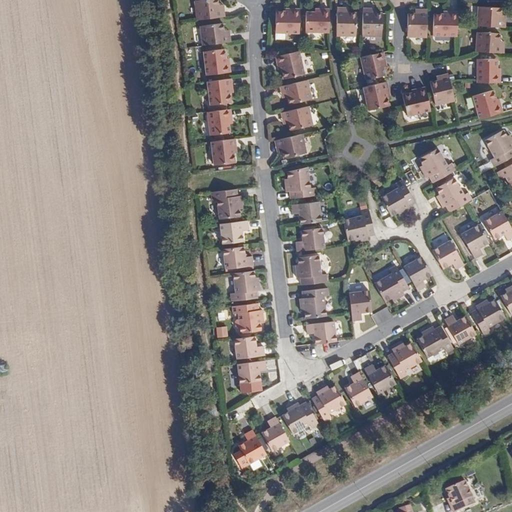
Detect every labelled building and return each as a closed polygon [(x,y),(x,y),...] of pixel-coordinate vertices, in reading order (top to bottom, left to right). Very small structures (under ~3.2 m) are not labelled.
[(200,0),(195,1),(197,20),(214,18),(222,17),(221,5),(218,5),(217,0),(200,0)] [(500,27),(501,14),(498,14),(499,7),(478,6),(477,26),(500,27)] [(285,12),(275,12),(275,32),(284,32),(299,33),(299,9),(292,9),(292,12),(285,12)] [(329,33),(329,10),(321,10),(322,13),(314,13),(306,13),(305,33),(329,33)] [(349,10),(337,10),(336,35),(356,35),(356,13),(349,13),(349,10)] [(362,11),(362,35),(382,35),(382,13),(374,13),(374,11),(362,11)] [(426,36),(427,12),(415,12),(415,14),(407,14),(407,36),(426,36)] [(457,36),(457,12),(450,12),(450,15),(443,15),(433,14),(433,35),(457,36)] [(200,26),(203,45),(221,43),(228,42),(226,30),(224,30),(223,23),(215,24),(200,26)] [(498,53),(499,41),(497,40),(497,34),(477,32),(476,52),(498,53)] [(224,49),(222,49),(204,52),(206,76),(222,73),(230,72),(229,64),(226,64),(226,59),(224,49)] [(304,74),(299,51),(276,56),(277,64),(280,63),(281,69),(283,79),(286,78),(304,74)] [(382,52),(360,57),(365,80),(385,76),(383,67),(381,60),(384,59),(382,52)] [(477,82),(500,83),(500,75),(496,75),(496,68),(497,60),(477,59),(477,82)] [(454,100),(449,76),(437,79),(438,81),(430,83),(435,105),(454,100)] [(223,80),(207,81),(210,105),(223,104),(231,103),(230,93),(229,87),(231,86),(231,79),(223,80)] [(311,99),(307,80),(283,86),(285,97),(287,97),(289,104),(311,99)] [(386,82),(364,87),(369,110),(389,106),(387,96),(386,90),(388,89),(386,82)] [(408,116),(430,111),(425,87),(418,89),(418,92),(412,93),(402,95),(408,116)] [(479,119),(502,113),(500,106),(497,106),(495,100),(493,90),(473,96),(479,119)] [(290,130),(310,126),(305,107),(284,112),(287,124),(288,123),(290,130)] [(223,110),(207,112),(210,135),(227,133),(230,133),(228,124),(227,117),(230,116),(230,109),(223,110)] [(496,166),(511,156),(511,139),(509,135),(506,130),(487,140),(497,157),(493,159),(496,166)] [(284,158),(306,153),(301,134),(277,140),(280,151),(282,151),(284,158)] [(228,139),(211,141),(214,166),(232,163),(235,163),(234,153),(232,146),(235,146),(234,139),(228,139)] [(430,176),(433,182),(456,170),(452,163),(448,165),(438,148),(420,158),(424,165),(425,168),(423,169),(426,178),(430,176)] [(511,183),(511,164),(500,171),(503,178),(508,176),(511,183)] [(309,167),(289,171),(290,178),(291,181),(287,182),(288,191),(291,191),(292,198),(318,195),(317,187),(312,187),(309,167)] [(446,206),(450,212),(472,199),(469,193),(465,194),(455,177),(437,188),(441,194),(442,197),(439,199),(443,207),(446,206)] [(408,206),(415,203),(402,180),(396,184),(398,188),(380,198),(391,217),(397,214),(400,211),(402,214),(407,212),(411,210),(408,206)] [(236,189),(211,192),(211,200),(216,199),(218,218),(240,216),(239,208),(238,205),(242,204),(241,196),(237,196),(236,189)] [(300,214),(301,224),(321,222),(319,202),(291,205),(293,215),(300,214)] [(363,215),(342,219),(347,241),(354,239),(358,238),(358,242),(368,240),(368,236),(374,235),(372,225),(368,210),(362,211),(363,215)] [(507,240),(511,237),(511,229),(501,211),(501,210),(484,220),(494,239),(504,234),(507,240)] [(249,220),(221,224),(223,243),(244,240),(243,230),(249,230),(249,220)] [(480,247),(488,242),(478,223),(461,233),(475,258),(483,254),(480,247)] [(296,241),(297,251),(325,248),(322,228),(302,230),(303,240),(296,241)] [(450,239),(432,249),(442,268),(452,262),(455,269),(464,264),(450,239)] [(245,246),(224,249),(226,268),(254,265),(253,255),(246,256),(245,246)] [(300,278),(301,285),(327,282),(326,274),(321,274),(319,255),(298,258),(299,264),(299,268),(295,269),(296,278),(300,278)] [(421,256),(403,266),(417,291),(426,285),(422,279),(431,274),(421,256)] [(374,283),(385,302),(391,298),(392,301),(402,296),(400,293),(403,291),(408,288),(396,265),(389,269),(391,274),(374,283)] [(254,270),(233,273),(235,293),(230,294),(232,300),(258,298),(257,291),(260,290),(259,281),(256,282),(255,278),(254,270)] [(511,285),(508,288),(510,291),(506,294),(501,297),(511,315),(511,313),(511,285)] [(305,312),(306,318),(326,316),(324,296),(329,296),(329,288),(302,291),(303,299),(299,299),(300,309),(304,308),(305,312)] [(351,313),(352,322),(362,321),(361,314),(371,313),(369,291),(349,293),(351,313)] [(488,328),(505,318),(495,300),(489,304),(485,306),(483,302),(476,306),(477,310),(471,313),(484,335),(490,331),(488,328)] [(258,303),(232,306),(233,314),(238,313),(240,333),(261,330),(260,323),(260,319),(263,318),(262,310),(259,310),(258,303)] [(460,347),(478,337),(467,320),(458,325),(455,319),(446,323),(460,347)] [(316,344),(337,341),(334,321),(306,325),(307,334),(314,334),(316,344)] [(453,348),(441,326),(434,330),(432,327),(425,332),(426,335),(423,337),(417,340),(427,358),(444,348),(446,352),(453,348)] [(250,337),(229,339),(231,359),(260,355),(258,346),(251,347),(250,337)] [(422,361),(411,343),(405,346),(402,349),(400,345),(392,350),(394,352),(387,356),(400,379),(407,375),(405,370),(422,361)] [(260,361),(232,364),(234,384),(256,382),(254,371),(261,370),(260,361)] [(378,393),(395,383),(385,365),(376,370),(373,365),(365,369),(378,393)] [(355,405),(372,397),(359,372),(351,377),(354,382),(345,387),(355,405)] [(329,413),(346,404),(335,385),(329,388),(326,390),(324,387),(316,391),(318,394),(311,398),(324,421),(332,417),(329,413)] [(312,428),(319,424),(306,401),(300,405),(298,402),(290,407),(292,410),(288,412),(281,415),(292,434),(310,424),(312,428)] [(272,451),(289,441),(275,417),(267,421),(271,427),(262,432),(272,451)] [(248,464),(266,454),(252,429),(244,434),(248,440),(238,445),(248,464)] [(446,489),(449,498),(453,504),(450,505),(452,511),(453,511),(474,503),(465,481),(446,489)]
